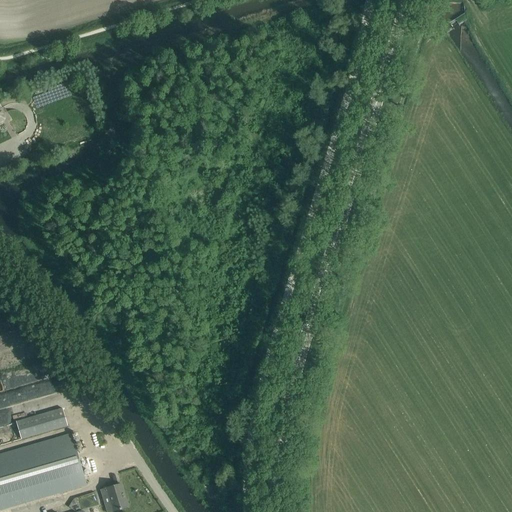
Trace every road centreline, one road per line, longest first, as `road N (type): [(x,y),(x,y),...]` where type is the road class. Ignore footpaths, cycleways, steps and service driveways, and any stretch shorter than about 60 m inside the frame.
road 1 (unclassified): [(246,511),(243,450),(258,362),(372,0)]
road 2 (tertiary): [(275,511),(293,382),(407,0)]
road 3 (residential): [(76,363),(174,511)]
